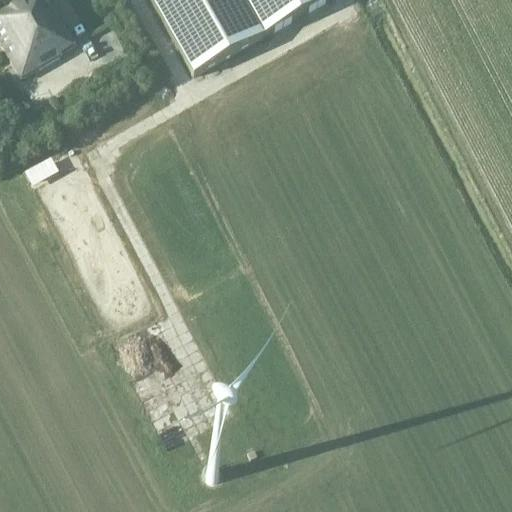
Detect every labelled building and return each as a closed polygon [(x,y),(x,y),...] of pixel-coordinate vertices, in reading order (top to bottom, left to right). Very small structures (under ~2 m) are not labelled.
[(57,23),(43,0),(26,0),(0,15),(0,55),(18,86),(58,63),(56,60),(72,50),(57,23)] [(146,0),(192,79),(263,39),(240,0),(146,0)] [(240,0),(263,39),(331,0),(240,0)] [(108,40),(116,63),(133,57),(125,35),(108,40)] [(121,344),(141,375),(157,365),(137,334),(121,344)] [(204,479),(204,480),(204,481),(205,481),(205,482),(205,483),(206,483),(206,484),(207,485),(208,485),(208,486),(209,486),(210,486),(211,486),(212,486),(213,486),(214,486),(214,485),(215,485),(216,484),(217,483),(217,482),(218,481),(218,480),(218,479),(218,478),(217,477),(217,476),(216,475),(215,474),(214,473),(213,473),(212,473),(211,473),(210,473),(209,473),(208,473),(208,474),(207,474),(206,475),(206,476),(205,476),(205,477),(205,478),(204,478),(204,479)]
